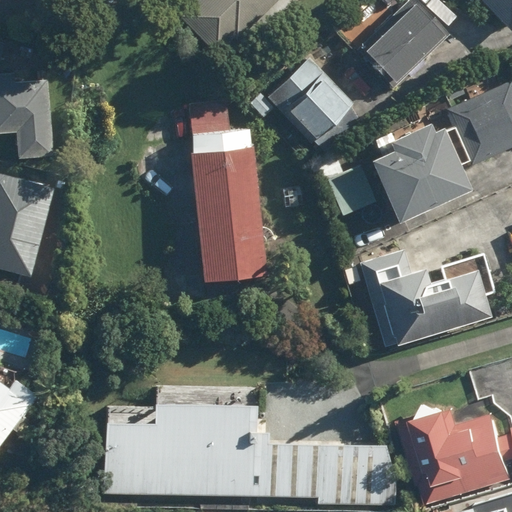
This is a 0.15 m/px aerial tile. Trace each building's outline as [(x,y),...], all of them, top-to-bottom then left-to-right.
[(231,41),(272,0),(187,0),(177,11),(216,50),(228,38),(231,41)] [(440,32),(410,0),(403,0),(350,50),(383,85),(440,32)] [(511,0),(469,0),(503,34),(511,24),(511,0)] [(258,97),(304,149),(318,137),(329,150),(361,122),(304,57),(258,97)] [(9,74),(0,73),(0,132),(7,133),(7,159),(40,160),(40,83),(9,82),(9,74)] [(438,109),(464,168),(511,146),(511,101),(511,102),(501,81),(438,109)] [(415,124),(367,145),(371,154),(354,162),(355,165),(372,202),(382,225),(456,191),(428,127),(418,131),(415,124)] [(239,127),(176,133),(192,286),(254,280),(239,127)] [(372,202),(355,165),(341,171),(335,157),(309,168),(332,220),(372,202)] [(0,271),(18,277),(42,191),(0,178),(0,271)] [(402,341),(480,319),(466,271),(419,284),(415,270),(405,272),(398,248),(350,262),(377,356),(404,348),(402,341)] [(0,384),(0,436),(29,399),(4,380),(0,384)] [(153,385),(153,407),(100,406),(100,423),(90,423),(88,492),(309,498),(309,506),(389,508),(390,443),(260,440),(261,388),(153,385)] [(491,413),(454,425),(448,406),(394,424),(421,510),(511,480),(511,429),(498,434),(491,413)]
